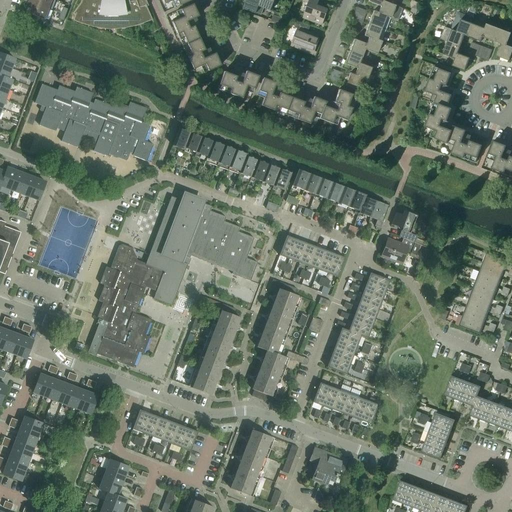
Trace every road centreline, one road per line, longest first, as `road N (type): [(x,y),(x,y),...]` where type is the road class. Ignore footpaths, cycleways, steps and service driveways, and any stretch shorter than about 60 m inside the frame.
road 1 (residential): [(359,246),(157,173),(105,205),(84,201),(57,175)]
road 2 (residential): [(215,0),(229,44),(317,80),(351,0)]
road 3 (residential): [(511,380),(496,374),(488,356),(440,338),(413,284),(371,266)]
road 4 (residential): [(291,425),(359,246)]
road 5 (residential): [(291,425),(252,410),(202,413),(137,388)]
road 6 (residential): [(460,488),(311,432)]
road 7 (residential): [(0,303),(57,175)]
